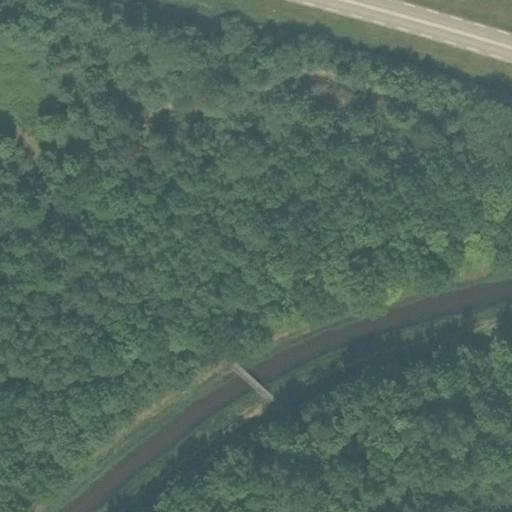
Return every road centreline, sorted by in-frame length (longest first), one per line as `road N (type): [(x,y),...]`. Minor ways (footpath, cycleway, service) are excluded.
road 1 (track): [(128,511),(272,402),(385,358),(511,330)]
road 2 (primary): [(511,48),(337,0)]
